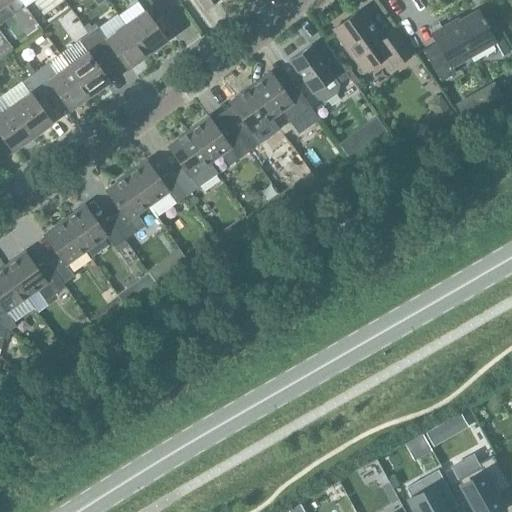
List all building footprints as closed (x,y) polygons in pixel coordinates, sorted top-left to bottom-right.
[(5,3),(9,0),(0,0),(0,33),(1,35),(8,45),(13,42),(1,24),(13,15),(5,3)] [(215,0),(195,0),(203,9),(215,0)] [(394,33),(383,41),(361,10),(333,30),(363,72),(386,56),(394,67),(410,56),(394,33)] [(145,12),(125,26),(146,55),(166,41),(145,12)] [(477,12),(449,28),(447,26),(431,35),(436,43),(423,51),(440,82),(455,74),(451,67),(495,43),(477,12)] [(88,35),(102,55),(112,48),(126,69),(146,55),(125,26),(106,39),(97,28),(88,35)] [(68,67),(88,96),(108,82),(93,61),(102,55),(88,35),(79,41),(87,53),(68,67)] [(289,61),(312,93),(317,100),(321,101),(326,101),(336,94),(338,89),(338,84),(348,77),(325,44),(314,51),(311,46),(289,61)] [(30,76),(45,96),(54,89),(69,110),(88,96),(68,67),(56,75),(48,63),(30,76)] [(250,89),(271,118),(281,111),(290,122),(310,108),(296,87),(285,95),(270,74),(250,89)] [(36,102),(45,96),(30,76),(20,83),(28,95),(10,108),(31,137),(51,123),(36,102)] [(109,85),(74,106),(79,115),(114,94),(109,85)] [(271,118),(250,89),(230,103),(244,124),(234,131),(248,152),(259,144),(251,132),(271,118)] [(0,135),(11,151),(31,137),(10,108),(0,114),(0,135)] [(211,121),(209,118),(188,133),(209,162),(220,154),(229,166),(248,152),(234,131),(221,113),(211,121)] [(282,128),(262,141),(268,151),(288,138),(282,128)] [(217,174),(209,162),(188,133),(168,147),(182,168),(172,175),(186,196),(217,174)] [(126,177),(147,206),(155,218),(186,196),(172,175),(161,183),(147,162),(126,177)] [(147,206),(126,177),(106,191),(120,212),(110,220),(124,240),(144,226),(136,214),(147,206)] [(64,221),(85,250),(105,236),(113,248),(124,240),(110,220),(99,227),(84,206),(64,221)] [(48,264),(50,267),(62,284),(73,276),(65,265),(85,250),(64,221),(44,235),(58,256),(48,264)] [(25,253),(4,268),(25,297),(36,289),(45,301),(64,287),(62,284),(50,267),(40,274),(25,253)] [(0,325),(5,329),(13,323),(5,312),(25,297),(4,268),(0,270),(0,325)] [(482,467),(460,479),(477,511),(501,511),(507,509),(499,494),(495,487),(507,480),(494,456),(480,464),(482,467)] [(413,499),(410,500),(416,511),(449,511),(444,502),(454,496),(439,470),(428,476),(434,487),(413,499)]
